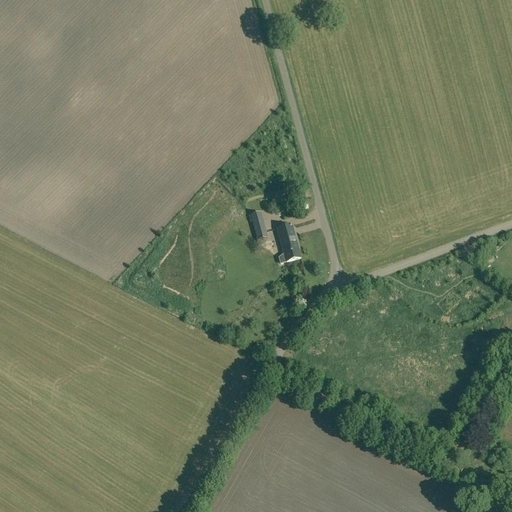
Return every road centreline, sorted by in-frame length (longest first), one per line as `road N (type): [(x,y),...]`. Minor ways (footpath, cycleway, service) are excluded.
road 1 (unclassified): [(341,288),(264,0)]
road 2 (unclassified): [(189,511),(279,352),(318,302),(341,288)]
road 3 (unclassified): [(341,288),(511,223)]
